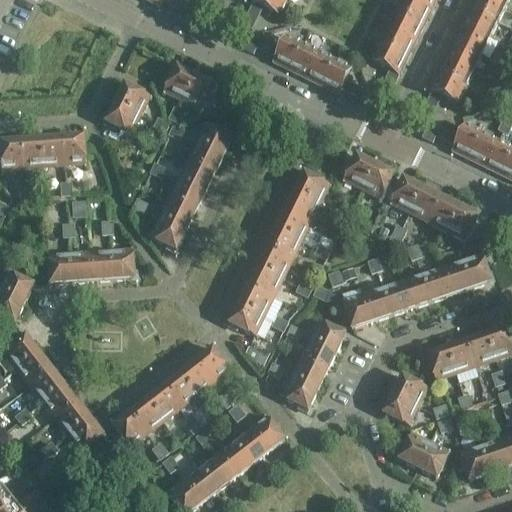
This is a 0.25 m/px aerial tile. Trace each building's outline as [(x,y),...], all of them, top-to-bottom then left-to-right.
[(164,0),(144,0),(144,1),(152,5),(151,7),(159,11),(163,4),(164,0)] [(173,9),(176,0),(170,0),(168,6),(173,9)] [(178,11),(183,1),(179,0),(176,0),(173,9),(178,11)] [(211,8),(213,4),(204,0),(203,0),(201,3),(211,8)] [(279,18),(287,2),(283,0),(255,0),(253,5),(253,6),(263,11),(279,18)] [(434,5),(436,0),(406,0),(406,1),(433,14),(436,6),(434,5)] [(498,26),(506,10),(486,0),(478,0),(476,5),(478,6),(474,14),(498,26)] [(486,0),(506,10),(511,0),(486,0)] [(188,4),(183,1),(178,11),(183,14),(184,11),(188,4)] [(429,22),(433,14),(406,1),(398,17),(423,29),(427,21),(429,22)] [(211,8),(201,3),(200,7),(210,12),(211,8)] [(263,11),(253,6),(252,9),(262,14),(263,11)] [(262,14),(252,9),(250,13),(260,18),(262,14)] [(185,23),(190,13),(184,11),(183,14),(179,21),(185,23)] [(195,16),(190,13),(185,23),(190,26),(195,16)] [(260,18),(250,13),(248,17),(258,22),(260,18)] [(490,42),(498,26),(474,14),(470,22),(468,21),(464,29),(490,42)] [(258,22),(248,17),(246,21),(256,26),(258,22)] [(419,37),(423,29),(398,17),(390,33),(417,46),(421,38),(419,37)] [(256,26),(246,21),(244,24),(254,29),(256,26)] [(254,29),(244,24),(242,28),(252,33),(254,29)] [(482,58),(490,42),(464,29),(460,37),(462,38),(458,46),(482,58)] [(413,54),(417,46),(390,33),(382,49),(407,61),(411,53),(413,54)] [(262,53),(267,43),(262,41),(259,48),(257,51),(262,53)] [(291,73),(303,49),(287,41),(282,50),(277,60),(274,67),(282,71),(283,69),(291,73)] [(248,55),(253,45),(248,42),(243,52),(248,55)] [(267,56),(272,46),(267,43),(262,53),(267,56)] [(254,57),(257,51),(259,48),(253,45),(248,55),(254,57)] [(272,58),(277,48),(272,46),(267,56),(272,58)] [(474,75),(482,58),(458,46),(454,55),(452,54),(448,62),(474,75)] [(277,60),(282,50),(277,48),(272,58),(277,60)] [(306,83),(319,57),(303,49),(291,73),(299,78),(298,80),(306,83)] [(403,70),(407,61),(382,49),(374,65),(390,73),(400,78),(401,79),(405,71),(403,70)] [(323,89),(335,65),(319,57),(306,83),(314,87),(315,85),(323,89)] [(466,91),(474,75),(448,62),(444,69),(446,70),(442,79),(466,91)] [(347,83),(352,73),(335,65),(323,89),(332,94),(331,95),(339,100),(342,93),(347,83)] [(185,103),(196,80),(177,70),(166,94),(170,96),(177,100),(185,103)] [(400,78),(390,73),(388,77),(398,82),(400,78)] [(398,82),(388,77),(386,81),(396,86),(398,82)] [(458,107),(466,91),(442,79),(438,87),(436,86),(432,94),(433,94),(442,99),(458,107)] [(204,113),(214,91),(215,89),(196,80),(185,103),(204,113)] [(396,86),(386,81),(385,84),(394,89),(396,86)] [(347,95),(352,85),(347,83),(342,93),(347,95)] [(394,89),(385,84),(383,88),(393,93),(394,89)] [(352,97),(357,87),(352,85),(347,95),(352,97)] [(357,100),(362,90),(357,87),(352,97),(357,100)] [(139,118),(148,101),(149,99),(125,88),(116,107),(139,118)] [(393,93),(383,88),(381,92),(391,97),(393,93)] [(367,93),(362,90),(357,100),(362,102),(363,100),(367,93)] [(391,97),(381,92),(379,96),(389,101),(391,97)] [(442,99),(433,94),(431,98),(441,103),(442,99)] [(169,116),(177,100),(170,96),(162,112),(169,116)] [(441,103),(431,98),(429,102),(439,107),(441,103)] [(364,112),(369,102),(363,100),(362,102),(359,109),(364,112)] [(374,105),(369,102),(364,112),(369,115),(374,105)] [(439,107),(429,102),(427,105),(437,110),(439,107)] [(435,114),(437,110),(427,105),(425,109),(435,114)] [(130,137),(139,118),(116,107),(106,126),(130,137)] [(435,114),(425,109),(423,113),(433,118),(435,114)] [(179,127),(184,117),(175,112),(170,123),(179,127)] [(433,118),(423,113),(421,117),(431,122),(433,118)] [(511,133),(511,132),(511,125),(504,122),(501,128),(511,133)] [(166,137),(170,128),(159,123),(155,132),(166,137)] [(509,139),(511,133),(501,128),(498,134),(509,139)] [(223,160),(233,141),(209,129),(200,149),(223,160)] [(181,145),(185,136),(175,130),(170,139),(181,145)] [(441,142),(446,132),(441,130),(438,136),(436,139),(441,142)] [(470,162),(482,138),(466,130),(461,139),(456,149),(453,156),(461,160),(462,158),(470,162)] [(427,144),(432,134),(427,131),(422,141),(427,144)] [(446,144),(451,134),(446,132),(441,142),(446,144)] [(436,139),(438,136),(432,134),(427,144),(433,146),(436,139)] [(451,147),(456,137),(451,134),(446,144),(451,147)] [(456,149),(461,139),(456,137),(451,147),(456,149)] [(485,172),(498,146),(482,138),(470,162),(479,166),(478,168),(485,172)] [(86,166),(85,140),(63,142),(65,168),(86,166)] [(65,168),(63,142),(42,143),(44,169),(65,168)] [(44,169),(42,143),(21,145),(23,171),(44,169)] [(23,171),(21,145),(0,146),(2,172),(23,171)] [(502,178),(511,158),(511,152),(498,146),(485,172),(493,176),(494,174),(502,178)] [(214,179),(223,160),(200,149),(191,167),(214,179)] [(511,185),(511,158),(502,178),(511,182),(510,184),(511,185)] [(364,192),(376,168),(356,159),(345,182),(364,192)] [(205,198),(212,183),(214,179),(191,167),(181,186),(205,198)] [(162,182),(167,173),(156,168),(152,177),(162,182)] [(383,201),(395,178),(376,168),(364,192),(383,201)] [(318,207),(327,189),(328,188),(305,176),(295,196),(318,207)] [(411,215),(423,192),(404,182),(392,206),(411,215)] [(195,217),(205,198),(181,186),(172,205),(195,217)] [(72,200),(72,188),(62,188),(62,200),(72,200)] [(30,203),(30,191),(20,191),(21,203),(30,203)] [(430,224),(441,201),(423,192),(411,215),(430,224)] [(309,226),(318,207),(295,196),(286,214),(309,226)] [(449,234),(460,210),(441,201),(430,224),(449,234)] [(145,218),(149,209),(138,204),(134,213),(145,218)] [(186,235),(194,220),(195,217),(172,205),(163,224),(186,235)] [(0,218),(5,221),(10,212),(0,207),(0,218)] [(468,243),(478,222),(479,220),(460,210),(449,234),(468,243)] [(365,228),(370,217),(361,213),(356,223),(365,228)] [(300,245),(309,226),(286,214),(276,233),(300,245)] [(344,229),(349,220),(338,215),(333,224),(344,229)] [(177,254),(186,235),(163,224),(153,243),(177,254)] [(114,238),(114,226),(104,227),(104,239),(114,238)] [(75,241),(74,229),(64,230),(65,242),(75,241)] [(399,252),(407,235),(398,231),(390,247),(399,252)] [(291,264),(300,245),(276,233),(267,252),(291,264)] [(327,264),(331,255),(321,249),(316,258),(327,264)] [(422,262),(418,250),(409,253),(413,265),(422,262)] [(281,282),(291,264),(267,252),(258,271),(281,282)] [(135,283),(134,257),(112,258),(114,284),(135,283)] [(114,284),(112,258),(91,260),(93,285),(114,284)] [(93,285),(91,260),(70,261),(72,287),(93,285)] [(72,287),(70,261),(49,262),(51,288),(72,287)] [(492,286),(483,261),(463,268),(472,293),(492,286)] [(382,275),(378,264),(369,267),(373,278),(382,275)] [(472,293),(463,268),(443,275),(452,299),(472,293)] [(272,301),(281,282),(258,271),(249,290),(272,301)] [(452,299),(443,275),(424,281),(432,306),(452,299)] [(25,308),(34,289),(11,277),(1,296),(25,308)] [(343,288),(339,277),(330,280),(334,291),(343,288)] [(432,306),(424,281),(404,288),(412,313),(432,306)] [(308,301),(313,292),(302,287),(298,296),(308,301)] [(412,313),(404,288),(384,295),(392,320),(412,313)] [(263,320),(272,301),(249,290),(239,309),(263,320)] [(326,305),(330,296),(319,291),(315,300),(326,305)] [(392,320),(384,295),(364,301),(372,326),(392,320)] [(0,319),(15,327),(25,308),(1,296),(0,299),(0,319)] [(372,326),(364,301),(344,308),(352,333),(372,326)] [(253,339),(263,320),(239,309),(230,328),(253,339)] [(284,336),(289,327),(278,322),(274,331),(284,336)] [(336,358),(346,338),(322,327),(313,346),(336,358)] [(299,345),(303,336),(292,330),(288,339),(299,345)] [(511,357),(511,345),(508,333),(507,331),(487,338),(495,363),(511,357)] [(495,363),(487,338),(467,345),(475,370),(495,363)] [(39,356),(31,345),(26,340),(6,355),(19,372),(39,356)] [(475,370),(467,345),(447,352),(456,376),(475,370)] [(327,376),(336,358),(313,346),(304,365),(327,376)] [(230,373),(214,352),(197,365),(213,386),(230,373)] [(456,376),(447,352),(427,358),(435,383),(456,376)] [(52,373),(49,369),(39,356),(19,372),(32,389),(52,373)] [(213,386),(197,365),(180,378),(196,399),(213,386)] [(318,395),(325,380),(327,376),(304,365),(294,384),(318,395)] [(280,382),(285,373),(274,368),(270,377),(280,382)] [(65,389),(56,378),(52,373),(32,389),(45,405),(65,389)] [(506,387),(504,381),(502,376),(493,379),(497,391),(506,387)] [(196,399),(180,378),(164,391),(180,411),(196,399)] [(416,410),(425,393),(426,391),(403,380),(393,399),(416,410)] [(308,414),(318,395),(294,384),(285,403),(308,414)] [(78,406),(75,402),(65,389),(45,405),(58,422),(78,406)] [(180,411),(164,391),(147,404),(163,424),(180,411)] [(511,405),(511,398),(511,395),(500,399),(503,409),(511,405)] [(235,407),(228,397),(220,403),(228,413),(235,407)] [(407,429),(416,410),(393,399),(384,418),(407,429)] [(473,411),(469,400),(459,403),(463,415),(473,411)] [(163,424),(147,404),(130,417),(146,437),(163,424)] [(91,422),(78,406),(58,422),(71,438),(91,422)] [(449,419),(446,410),(435,414),(438,423),(449,419)] [(246,420),(239,411),(231,417),(238,426),(246,420)] [(32,422),(29,418),(26,414),(16,421),(23,429),(32,422)] [(478,427),(474,416),(465,419),(468,430),(478,427)] [(146,437),(130,417),(114,430),(130,450),(146,437)] [(104,439),(91,422),(71,438),(84,455),(104,439)] [(202,432),(195,423),(187,429),(194,438),(202,432)] [(285,444),(269,423),(252,436),(268,457),(285,444)] [(454,433),(451,424),(439,428),(443,437),(454,433)] [(213,446),(205,436),(198,442),(205,452),(213,446)] [(268,457),(252,436),(236,449),(252,470),(268,457)] [(418,473),(430,450),(411,440),(399,463),(418,473)] [(511,470),(511,442),(501,446),(510,471),(511,470)] [(510,471),(501,446),(481,453),(490,478),(510,471)] [(58,455),(55,451),(52,447),(42,454),(48,462),(58,455)] [(169,458),(162,449),(154,455),(161,464),(169,458)] [(252,470),(236,449),(219,462),(235,482),(252,470)] [(437,482),(449,459),(430,450),(418,473),(437,482)] [(490,478),(481,453),(461,460),(470,485),(490,478)] [(180,471),(172,462),(164,468),(172,478),(180,471)] [(235,482),(219,462),(202,475),(218,495),(235,482)] [(218,495),(202,475),(186,488),(202,508),(218,495)] [(196,511),(202,508),(186,488),(169,501),(177,511),(196,511)]
